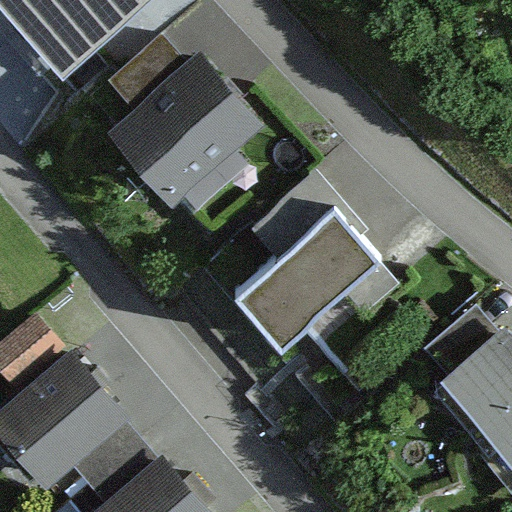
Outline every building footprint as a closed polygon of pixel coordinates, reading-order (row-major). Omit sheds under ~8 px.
[(155,103),(125,130),(197,211),(289,130),(219,51),(207,62),(182,34),(132,78),(155,103)] [(305,254),(259,292),(305,347),(405,264),(332,176),(278,220),(305,254)] [(489,304),(439,348),(511,430),(511,329),(489,304)] [(0,344),(0,370),(13,384),(65,338),(39,310),(0,344)] [(91,343),(8,412),(66,481),(149,412),(91,343)] [(229,511),(181,455),(114,511),(229,511)]
